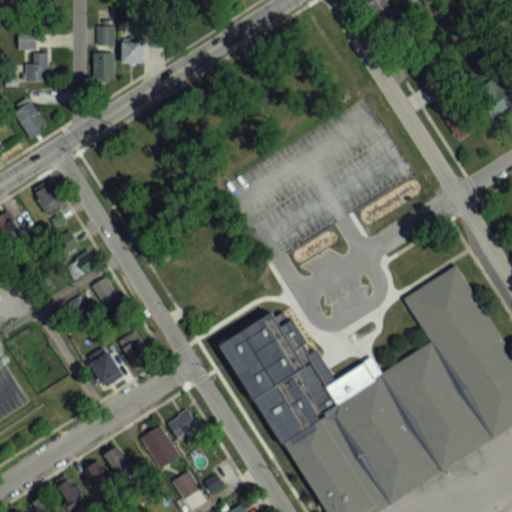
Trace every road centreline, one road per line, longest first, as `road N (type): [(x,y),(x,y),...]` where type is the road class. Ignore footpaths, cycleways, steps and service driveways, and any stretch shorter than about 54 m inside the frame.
road 1 (residential): [(282,511),(57,148)]
road 2 (residential): [(0,183),(287,0)]
road 3 (residential): [(511,281),(333,0)]
road 4 (residential): [(302,294),(511,160)]
road 5 (residential): [(0,486),(190,364)]
road 6 (residential): [(80,133),(78,0)]
